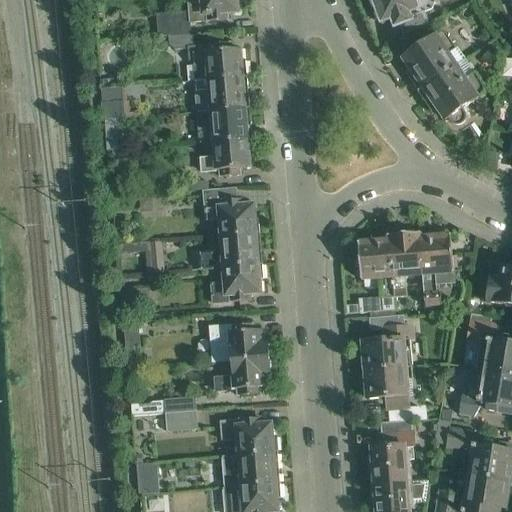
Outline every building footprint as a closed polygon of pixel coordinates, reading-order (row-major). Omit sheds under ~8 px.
[(176,23),(162,24),(163,38),(169,37),(173,37),(186,36),(185,24),(190,24),(228,21),(228,14),(238,13),(236,0),(202,0),(203,3),(193,4),(194,12),(175,14),(176,23)] [(367,0),(371,9),(376,9),(381,24),(392,20),(395,28),(401,26),(404,36),(426,25),(422,14),(432,10),(435,3),(433,0),(367,0)] [(435,38),(435,37),(418,48),(411,44),(405,48),(405,57),(403,58),(411,71),(406,74),(419,93),(466,61),(458,49),(456,50),(446,35),(440,34),(435,38)] [(173,37),(169,37),(169,46),(175,51),(179,51),(180,51),(188,50),(189,62),(195,67),(196,82),(247,78),(246,61),(242,61),(241,50),(231,51),(230,45),(211,46),(194,47),(193,35),(191,36),(186,36),(173,37)] [(485,89),(466,61),(419,93),(432,112),(437,109),(446,122),(449,119),(451,123),(452,124),(453,125),(455,125),(456,126),(457,126),(458,126),(460,126),(461,125),(462,125),(463,124),(464,123),(465,122),(465,120),(466,119),(466,118),(466,116),(465,115),(464,114),(462,111),(478,100),(477,99),(484,94),(485,89)] [(247,78),(196,82),(199,114),(249,109),(247,78)] [(511,80),(500,78),(497,94),(511,96),(511,80)] [(102,103),(103,122),(104,122),(125,120),(125,119),(124,101),(102,103)] [(249,109),(199,114),(201,145),(252,141),(249,109)] [(252,141),(201,145),(202,145),(216,144),(217,160),(202,161),(203,173),(221,172),(221,178),(241,176),(240,170),(250,169),(250,158),(253,158),(252,141)] [(208,182),(191,183),(192,192),(209,191),(208,182)] [(215,192),(202,193),(202,194),(205,222),(222,221),(223,239),(260,236),(258,220),(255,220),(254,206),(243,207),(243,201),(237,202),(237,191),(236,190),(215,192)] [(143,200),(144,211),(162,209),(161,198),(143,200)] [(406,276),(422,274),(419,235),(417,235),(414,231),(403,232),(401,236),(389,237),(394,299),(407,298),(406,276)] [(420,235),(419,235),(422,274),(425,314),(440,313),(439,307),(441,306),(440,295),(437,295),(436,285),(455,284),(453,269),(457,269),(456,257),(452,258),(451,241),(447,238),(420,240),(420,235)] [(224,252),(198,254),(200,271),(226,269),(262,266),(260,236),(223,239),(224,252)] [(395,313),(394,299),(389,237),(389,243),(362,245),(359,249),(360,265),(356,265),(357,277),(361,277),(361,281),(381,280),(383,314),(395,313)] [(152,246),(152,245),(139,246),(140,255),(152,254),(153,258),(164,257),(163,245),(152,246)] [(227,284),(213,285),(214,298),(214,306),(232,304),(251,303),(250,295),(261,294),(259,280),(263,280),(262,266),(226,269),(227,284)] [(511,268),(504,267),(502,280),(490,278),(486,303),(511,307),(511,268)] [(124,308),(133,308),(132,291),(123,292),(124,308)] [(471,316),(470,321),(482,323),(479,343),(474,369),(479,370),(485,371),(511,375),(511,339),(500,338),(497,326),(491,325),(492,319),(471,316)] [(372,343),(363,344),(365,372),(411,368),(409,341),(413,341),(412,328),(408,328),(408,327),(402,327),(402,317),(370,319),(371,331),(384,329),(385,340),(372,341),(372,343)] [(138,323),(123,325),(123,326),(128,371),(143,370),(138,324),(138,323)] [(234,326),(209,328),(212,365),(219,364),(232,363),(270,360),(268,342),(265,342),(264,332),(254,332),(253,326),(235,328),(234,326)] [(220,380),(214,381),(215,392),(221,392),(240,390),(240,397),(259,395),(258,389),(268,388),(267,377),(271,377),(270,360),(232,363),(234,379),(220,380)] [(413,397),(411,368),(365,372),(367,400),(386,399),(387,412),(417,409),(415,397),(413,397)] [(462,393),(458,415),(473,418),(482,405),(487,406),(486,412),(507,415),(511,415),(511,375),(485,371),(479,370),(476,387),(470,386),(469,395),(462,393)] [(165,402),(166,415),(197,412),(196,399),(165,402)] [(197,412),(166,415),(167,433),(199,430),(197,412)] [(242,423),(224,424),(225,442),(239,440),(240,458),(278,455),(276,439),(273,439),(271,425),(261,426),(261,419),(242,421),(242,423)] [(409,483),(408,461),(405,461),(405,448),(414,448),(413,433),(412,421),(380,424),(380,425),(382,425),(383,436),(377,436),(378,449),(372,450),(373,468),(369,469),(371,486),(409,483)] [(471,458),(468,475),(510,482),(511,470),(511,452),(505,452),(506,446),(508,447),(508,446),(484,442),(480,448),(475,447),(470,432),(450,428),(447,449),(463,452),(462,457),(471,458)] [(240,458),(225,459),(228,490),(243,489),(280,486),(278,455),(240,458)] [(157,464),(137,466),(138,479),(158,477),(157,464)] [(510,482),(468,475),(466,491),(460,490),(459,496),(439,492),(435,511),(457,511),(457,509),(463,510),(462,511),(499,511),(500,509),(506,510),(507,499),(509,499),(510,498),(511,496),(511,495),(511,485),(511,486),(511,485),(510,483),(510,482)] [(429,481),(409,483),(371,486),(372,504),(376,504),(376,511),(409,511),(409,505),(411,505),(411,504),(425,503),(425,504),(426,504),(429,481)] [(228,490),(226,490),(227,511),(278,511),(277,499),(281,499),(280,486),(243,489),(228,490)]
